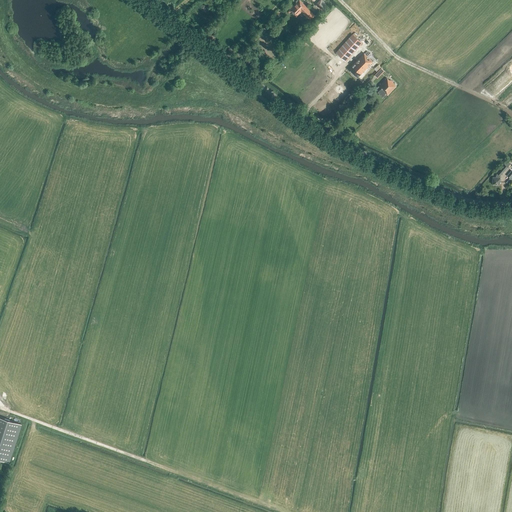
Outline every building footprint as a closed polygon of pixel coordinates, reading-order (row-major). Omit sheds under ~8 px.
[(311,21),(316,16),(299,0),(298,0),(289,10),(296,17),(301,12),(311,21)] [(323,12),(328,6),(325,3),(325,2),(322,0),(319,0),(316,4),(323,12)] [(360,34),(352,46),(359,51),(368,39),(360,34)] [(346,61),(354,51),(345,43),(336,52),(346,61)] [(364,53),(358,59),(357,61),(349,69),(358,77),(373,62),(364,53)] [(387,78),(379,86),(378,86),(377,88),(375,88),(375,92),(376,92),(382,98),(386,94),(388,95),(396,86),(390,80),(389,81),(387,78)] [(332,112),(339,106),(334,102),(333,104),(334,105),(330,110),(332,112)] [(500,178),(500,176),(508,167),(504,164),(497,173),(495,177),(493,177),(492,184),(499,184),(500,178)] [(0,459),(8,463),(21,424),(0,417),(0,459)]
